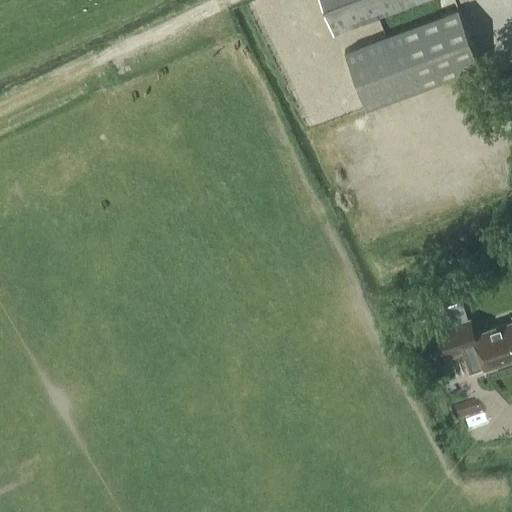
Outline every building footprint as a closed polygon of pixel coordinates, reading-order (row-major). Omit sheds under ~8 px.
[(322,0),(335,33),(423,0),(322,0)] [(481,64),(458,5),(340,48),(363,108),(481,64)] [(511,313),(510,314),(511,319),(475,331),(470,317),(454,322),(465,354),(480,348),(486,367),(511,358),(511,356),(511,355),(511,313)] [(443,389),(463,402),(471,390),(450,377),(443,389)] [(467,420),(482,416),(478,404),(464,409),(467,420)]
